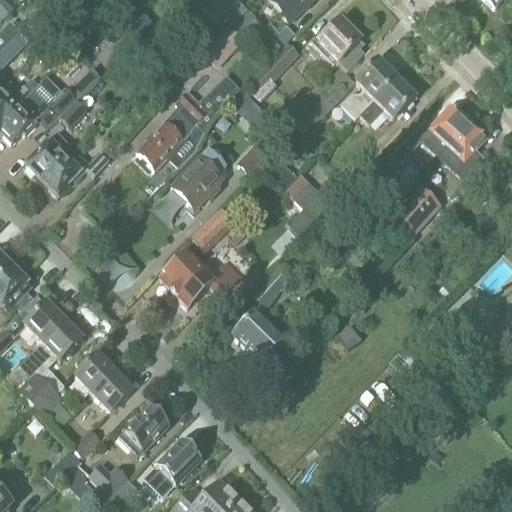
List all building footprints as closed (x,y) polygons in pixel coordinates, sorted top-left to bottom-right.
[(237,0),(235,0),(217,16),(223,22),(224,24),(245,7),(237,0)] [(267,0),(265,2),(288,26),(315,0),(267,0)] [(480,0),(493,12),(504,0),(480,0)] [(128,3),(118,13),(125,21),(136,11),(128,3)] [(245,7),(224,24),(230,31),(231,30),(239,39),(238,40),(243,46),(264,67),(294,40),(286,31),(278,37),(269,28),(266,31),(258,22),(256,23),(248,15),(250,13),(245,7)] [(0,9),(0,26),(8,18),(0,9)] [(359,45),(339,25),(319,46),(314,41),(308,46),(310,48),(306,52),(329,74),(337,66),(338,67),(359,45)] [(0,55),(3,53),(10,46),(19,36),(10,27),(0,36),(0,55)] [(132,35),(117,49),(126,59),(141,45),(132,35)] [(214,55),(226,66),(243,46),(232,36),(214,55)] [(86,51),(75,39),(55,58),(66,70),(86,51)] [(271,88),(297,60),(286,50),(253,85),(257,89),(249,98),(259,107),(274,91),(271,88)] [(3,53),(0,55),(0,85),(3,82),(0,79),(0,69),(10,60),(3,53)] [(358,121),(395,84),(376,65),(353,87),(360,95),(355,99),(348,100),(337,110),(352,125),(357,120),(358,121)] [(178,114),(162,131),(135,159),(153,175),(167,160),(179,172),(196,155),(211,123),(239,95),(225,81),(198,107),(186,96),(173,110),(178,114)] [(0,125),(19,107),(37,89),(31,84),(24,91),(22,91),(17,96),(8,87),(0,94),(0,125)] [(413,103),(395,84),(358,121),(367,130),(381,116),(391,125),(413,103)] [(303,123),(302,123),(303,124),(311,132),(347,96),(337,87),(303,123)] [(19,107),(0,125),(0,137),(0,138),(11,148),(22,137),(25,140),(37,128),(34,125),(41,118),(46,124),(53,117),(57,122),(74,105),(64,95),(48,113),(32,97),(38,91),(37,89),(19,107)] [(85,117),(74,105),(57,122),(68,134),(85,117)] [(449,110),(429,132),(423,126),(403,146),(411,154),(420,145),(436,160),(467,127),(449,110)] [(485,143),(467,127),(436,160),(462,184),(484,161),(476,153),(485,143)] [(56,138),(48,146),(48,145),(24,169),(41,186),(72,155),(56,138)] [(292,157),(284,149),(276,158),(284,165),(292,157)] [(236,171),(247,181),(266,160),(256,150),(236,171)] [(87,170),(72,155),(41,186),(56,202),(70,188),(72,190),(85,177),(93,184),(108,167),(98,158),(87,170)] [(221,187),(216,182),(226,172),(208,155),(171,192),(193,215),(221,187)] [(262,173),(282,191),(292,180),(272,162),(262,173)] [(289,202),(302,215),(313,226),(329,209),(300,180),(284,197),(289,202)] [(380,183),(378,186),(376,184),(365,196),(384,214),(398,200),(380,183)] [(437,210),(419,194),(393,223),(411,239),(437,210)] [(282,195),(276,201),(283,208),(289,202),(284,197),(283,196),(282,195)] [(313,226),(302,215),(287,230),(298,241),(313,226)] [(189,246),(203,260),(231,232),(218,218),(189,246)] [(173,299),(202,270),(187,256),(158,284),(173,299)] [(0,284),(11,274),(12,272),(3,263),(1,265),(0,263),(0,284)] [(212,281),(202,270),(173,299),(187,313),(209,291),(220,302),(240,281),(226,267),(212,281)] [(250,302),(263,314),(291,283),(278,271),(250,302)] [(11,274),(0,284),(0,312),(4,316),(11,309),(20,317),(32,305),(24,296),(28,292),(20,283),(22,281),(12,272),(11,274)] [(468,338),(494,334),(498,308),(476,297),(456,314),(458,317),(447,322),(457,342),(467,336),(468,338)] [(43,308),(37,303),(0,340),(0,357),(25,333),(23,330),(31,322),(44,309),(43,308)] [(45,309),(44,309),(31,322),(23,330),(25,333),(41,349),(63,327),(45,309)] [(279,365),(271,357),(285,343),(256,315),(232,339),(268,375),(279,365)] [(331,331),(346,352),(358,344),(343,323),(331,331)] [(58,366),(80,345),(63,327),(41,349),(5,384),(21,401),(42,426),(46,422),(54,413),(61,407),(65,396),(62,395),(59,394),(56,394),(53,395),(52,396),(51,397),(38,384),(57,365),(58,366)] [(92,398),(113,377),(106,370),(108,367),(100,358),(97,361),(95,359),(74,380),(92,398)] [(471,408),(499,379),(483,364),(455,392),(471,408)] [(113,377),(92,398),(109,417),(131,395),(113,377)] [(67,425),(54,413),(46,422),(58,434),(67,425)] [(149,417),(146,414),(124,437),(136,449),(128,457),(135,464),(166,434),(157,426),(157,422),(153,417),(149,417)] [(81,463),(100,445),(90,436),(72,453),(81,463)] [(142,485),(161,504),(173,493),(171,491),(173,490),(174,491),(198,468),(196,466),(197,462),(192,457),(188,457),(179,448),(155,472),(157,474),(156,476),(154,474),(142,485)] [(61,486),(79,466),(68,456),(44,482),(54,492),(61,486)] [(431,461),(437,467),(441,461),(435,456),(431,461)] [(74,472),(61,486),(69,493),(80,481),(82,480),(74,472)] [(114,476),(109,481),(101,473),(89,485),(97,493),(96,495),(107,505),(125,486),(114,476)] [(111,511),(127,511),(122,506),(134,493),(127,486),(107,507),(111,511)] [(232,511),(238,507),(218,487),(200,506),(190,496),(174,511),(232,511)] [(0,511),(9,511),(0,501),(0,511)]
